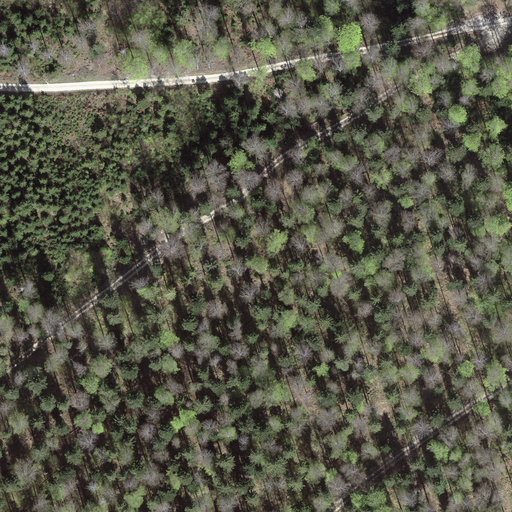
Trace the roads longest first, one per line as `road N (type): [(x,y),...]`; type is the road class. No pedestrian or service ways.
road 1 (track): [(0,372),(293,149),(439,58),(491,41),(492,28)]
road 2 (track): [(492,28),(234,75),(0,85)]
road 3 (track): [(327,511),(511,378)]
